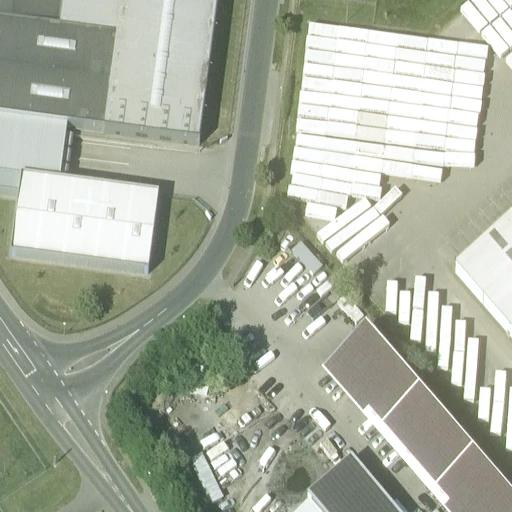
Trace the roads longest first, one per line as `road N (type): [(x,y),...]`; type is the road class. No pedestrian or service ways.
road 1 (unclassified): [(270,0),(233,226),(207,280),(55,392)]
road 2 (unclassified): [(137,511),(55,392)]
